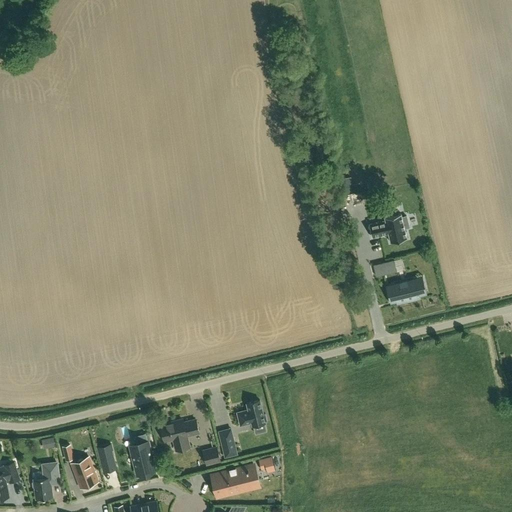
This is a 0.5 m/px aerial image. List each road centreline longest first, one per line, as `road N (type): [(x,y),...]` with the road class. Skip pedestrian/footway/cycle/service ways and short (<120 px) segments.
road 1 (unclassified): [(511,310),(83,416),(0,425)]
road 2 (residential): [(190,511),(164,484),(55,511)]
road 3 (track): [(382,342),(351,196)]
